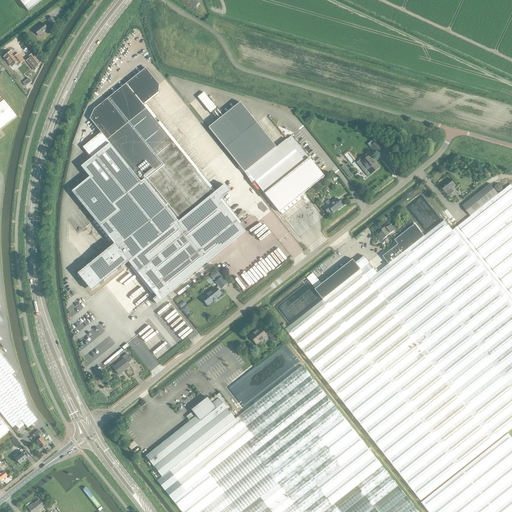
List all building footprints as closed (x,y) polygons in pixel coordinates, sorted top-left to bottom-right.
[(28,11),(42,0),(19,0),(28,12),(28,11)] [(43,23),(34,31),(38,36),(47,29),(43,23)] [(16,64),(18,66),(24,61),(19,54),(15,57),(11,52),(4,57),(12,67),(16,64)] [(37,68),(32,61),(30,59),(27,61),(34,71),(37,68)] [(197,172),(142,105),(158,93),(159,86),(144,69),(93,110),(89,119),(109,144),(81,167),(89,177),(71,192),(114,244),(107,250),(103,253),(90,264),(86,267),(78,274),(92,291),(100,285),(104,282),(118,271),(121,268),(121,267),(128,262),(178,222),(210,261),(211,261),(209,259),(212,256),(212,255),(216,251),(211,246),(215,243),(215,242),(214,243),(202,228),(203,227),(202,226),(229,205),(200,169),(197,172)] [(26,85),(32,81),(29,77),(23,82),(26,85)] [(204,92),(198,97),(210,113),(217,108),(204,92)] [(0,129),(16,116),(0,95),(0,136),(0,135),(0,129)] [(324,177),(309,158),(291,136),(286,140),(286,139),(276,147),(240,102),(224,115),(218,107),(217,108),(211,112),(217,120),(208,128),(244,173),(246,171),(279,213),(324,177)] [(371,146),(376,152),(381,148),(376,142),(371,146)] [(370,155),(361,162),(367,170),(369,169),(372,173),(379,167),(370,155)] [(441,186),(441,187),(440,188),(441,189),(441,190),(442,190),(443,190),(446,193),(446,192),(449,196),(453,192),(453,190),(451,188),(455,185),(450,179),(441,186)] [(470,216),(458,226),(452,230),(511,305),(511,185),(511,184),(499,194),(491,184),(462,206),(470,216)] [(331,211),(333,213),(342,205),(337,199),(328,206),(327,206),(324,209),(328,213),(331,211)] [(511,428),(511,305),(452,230),(445,220),(424,236),(415,224),(395,240),(398,245),(383,257),(389,264),(378,273),(364,256),(356,263),(362,270),(361,270),(449,381),(496,441),(511,428)] [(395,226),(393,227),(391,225),(387,228),(386,227),(384,229),(389,235),(395,231),(396,233),(398,231),(395,226)] [(389,235),(384,229),(382,230),(383,231),(379,235),(380,237),(379,238),(383,243),(385,241),(384,240),(389,235)] [(362,270),(356,263),(354,260),(316,290),(324,300),(361,270),(362,270)] [(107,284),(129,314),(148,299),(147,296),(146,297),(143,293),(142,290),(138,292),(138,289),(133,291),(136,288),(130,290),(128,285),(133,283),(132,279),(130,277),(131,277),(128,274),(127,271),(130,269),(132,271),(130,273),(133,272),(130,267),(126,269),(128,276),(126,273),(125,270),(107,284)] [(449,381),(361,270),(324,300),(286,330),(342,400),(421,500),(496,441),(449,381)] [(217,271),(210,276),(214,280),(220,275),(217,271)] [(213,301),(214,301),(215,301),(215,300),(215,299),(221,295),(218,291),(221,288),(221,289),(227,284),(222,277),(215,282),(219,286),(216,288),(215,288),(202,298),(203,299),(203,301),(206,304),(207,304),(208,305),(213,301)] [(148,300),(134,311),(137,315),(151,304),(148,300)] [(0,322),(3,320),(0,316),(0,306),(1,306),(0,304),(0,412),(12,428),(22,420),(28,428),(37,420),(25,405),(27,404),(20,385),(12,375),(15,373),(0,353),(0,322)] [(273,341),(277,338),(268,327),(263,331),(260,328),(250,336),(257,345),(268,335),(273,341)] [(127,354),(122,357),(124,359),(118,364),(114,368),(112,366),(111,366),(119,375),(130,366),(128,363),(132,360),(127,354)] [(418,511),(303,366),(238,416),(235,419),(227,410),(218,399),(190,422),(146,456),(162,477),(157,481),(181,511),(418,511)] [(218,399),(227,410),(230,407),(219,393),(210,401),(207,398),(191,410),(192,412),(186,417),(190,422),(218,399)] [(0,463),(1,463),(0,461),(0,437),(9,430),(1,420),(0,418),(0,463)] [(41,434),(39,430),(32,436),(37,442),(34,444),(39,450),(41,448),(41,449),(47,445),(39,435),(41,434)] [(511,511),(511,436),(509,433),(421,503),(428,511),(511,511)] [(12,440),(18,448),(21,446),(15,438),(12,440)] [(21,455),(16,459),(20,464),(27,458),(21,451),(19,453),(21,455)] [(28,508),(31,511),(39,511),(40,511),(39,511),(45,506),(40,500),(34,504),(33,504),(28,508)]
